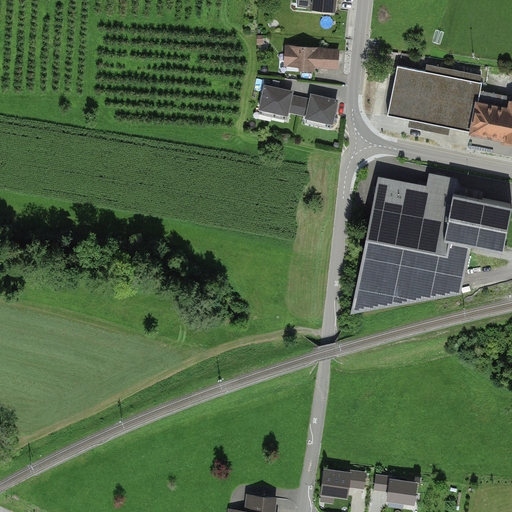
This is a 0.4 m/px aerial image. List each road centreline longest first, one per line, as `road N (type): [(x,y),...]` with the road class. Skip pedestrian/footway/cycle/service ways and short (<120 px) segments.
road 1 (unclassified): [(361,143),(345,178),(303,511)]
road 2 (unclassified): [(361,143),(511,172)]
road 3 (unclassified): [(364,0),(352,110),(361,143)]
